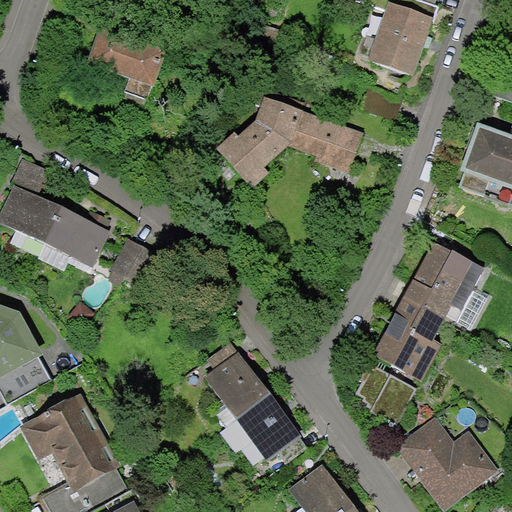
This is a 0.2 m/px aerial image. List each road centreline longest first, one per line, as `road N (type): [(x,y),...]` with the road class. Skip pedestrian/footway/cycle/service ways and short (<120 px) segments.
road 1 (residential): [(482,0),(387,250),(337,338),(301,370)]
road 2 (residential): [(301,370),(222,264),(111,178),(0,110)]
road 3 (residential): [(418,511),(301,370)]
